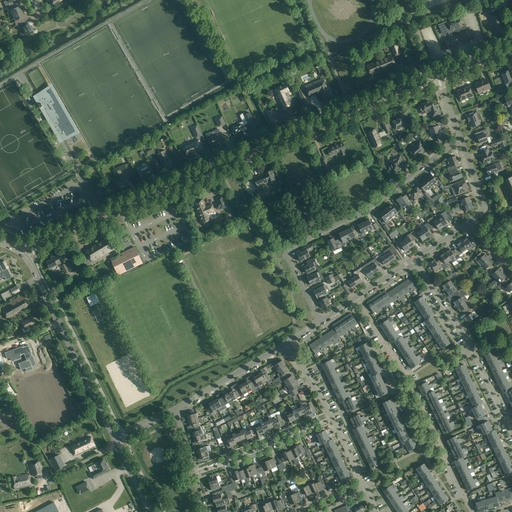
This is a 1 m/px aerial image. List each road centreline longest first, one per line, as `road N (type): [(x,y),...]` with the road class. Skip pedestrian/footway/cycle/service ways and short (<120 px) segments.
road 1 (unclassified): [(23,255),(436,77)]
road 2 (residential): [(319,322),(287,251),(363,211),(460,140)]
road 3 (tertiary): [(115,440),(23,255)]
road 4 (residential): [(511,432),(466,337),(412,259)]
road 5 (residential): [(194,473),(332,420)]
road 6 (residential): [(174,409),(285,344)]
road 7 (residential): [(437,439),(423,447),(382,363),(393,355)]
